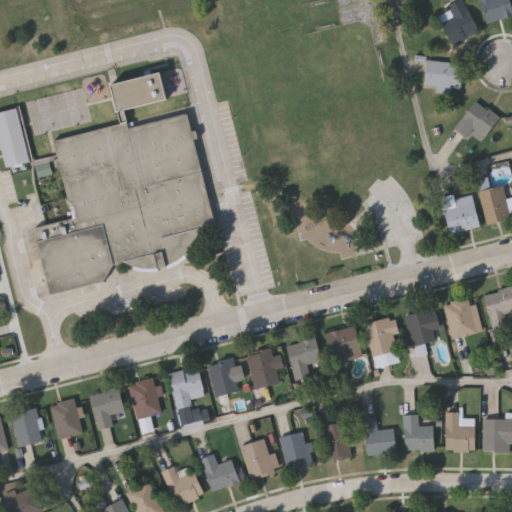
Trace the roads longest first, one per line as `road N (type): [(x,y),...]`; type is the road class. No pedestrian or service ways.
road 1 (tertiary): [(0,384),(511,253)]
road 2 (residential): [(511,483),(336,492),(261,511)]
